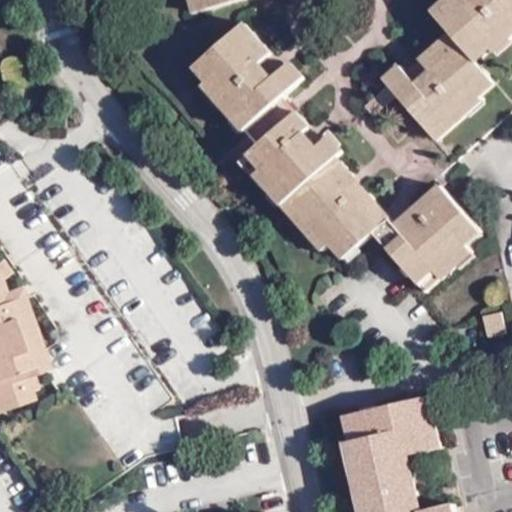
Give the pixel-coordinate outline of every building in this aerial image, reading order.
[(192,0),(195,9),(230,0),(192,0)] [(511,0),(442,0),(432,8),(480,58),(511,30),(511,0)] [(268,60),(275,53),(247,22),(198,66),(213,81),(209,85),(248,128),(302,82),(287,65),(279,72),(268,60)] [(386,80),(440,138),(498,82),(446,36),(413,63),(407,68),(402,63),(386,80)] [(281,59),(275,53),(268,60),(279,72),(287,65),(281,59)] [(322,130),(296,109),(241,159),(281,203),(343,147),(322,130)] [(338,163),(285,208),(324,249),(330,247),(345,257),(390,216),(356,182),(338,163)] [(481,231),(436,183),(404,212),(377,236),(429,289),(474,251),(469,243),(481,231)] [(0,401),(2,408),(28,397),(19,369),(33,363),(8,295),(0,297),(0,401)] [(509,330),(504,312),(488,314),(492,333),(509,330)] [(453,511),(451,504),(418,511),(406,456),(438,448),(425,396),(340,417),(344,439),(340,440),(357,511),(453,511)]
